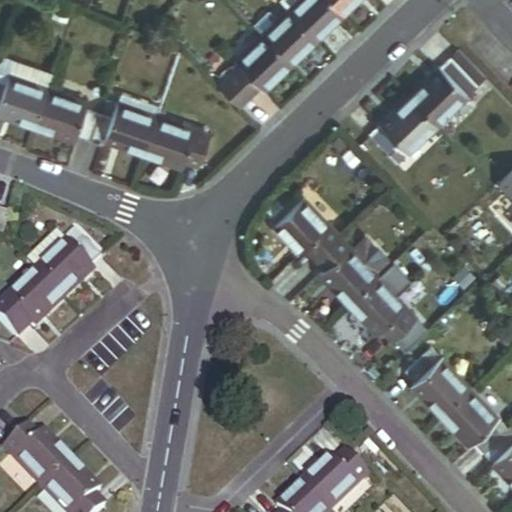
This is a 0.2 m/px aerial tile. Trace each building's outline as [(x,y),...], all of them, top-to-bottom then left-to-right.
[(91,0),(73,0),(71,6),(88,12),(91,0)] [(315,39),(341,13),(327,0),(280,0),(278,2),(287,11),(315,39)] [(327,0),(341,13),(354,0),(327,0)] [(67,15),(54,11),(52,17),(65,22),(67,15)] [(288,65),(315,39),(287,11),(261,37),(288,65)] [(172,14),(161,24),(167,31),(178,21),(172,14)] [(254,99),(288,65),(261,37),(226,71),(229,73),(217,85),(239,106),(250,95),(254,99)] [(459,51),(451,58),(479,87),(486,80),(459,51)] [(47,89),(53,74),(0,55),(0,114),(34,126),(47,89)] [(451,58),(410,97),(438,126),(479,87),(451,58)] [(88,140),(97,113),(85,109),(87,102),(47,89),(34,126),(73,140),(75,135),(88,140)] [(121,95),(119,102),(153,114),(156,107),(121,95)] [(438,126),(410,97),(380,125),(379,127),(369,136),(396,163),(438,126)] [(144,153),(157,116),(153,114),(119,102),(116,102),(111,118),(97,113),(88,140),(101,144),(103,139),(144,153)] [(198,167),(209,134),(157,116),(144,153),(183,167),(185,162),(198,167)] [(511,170),(499,183),(511,197),(511,170)] [(338,236),(302,199),(273,226),(299,253),(304,248),(314,258),(338,236)] [(0,235),(1,236),(8,216),(0,212),(0,235)] [(62,300),(93,271),(91,269),(101,259),(76,232),(64,243),(55,234),(26,262),(35,271),(62,300)] [(377,277),(338,236),(314,258),(325,269),(319,275),(348,305),(377,277)] [(33,328),(62,300),(35,271),(5,300),(11,305),(1,315),(21,336),(32,326),(33,328)] [(415,317),(377,277),(348,305),(377,335),(382,329),(392,339),(415,317)] [(470,387),(431,346),(405,371),(416,381),(412,385),(441,415),(470,387)] [(509,427),(470,387),(441,415),(470,445),(472,442),(483,452),(509,427)] [(511,425),(509,427),(483,452),(511,483),(511,425)] [(43,491),(73,462),(44,432),(37,438),(26,426),(3,449),(43,491)] [(330,511),(331,511),(369,476),(346,452),(334,463),(329,457),(302,482),(330,511)] [(63,511),(101,511),(105,508),(95,498),(101,491),(73,462),(43,491),(63,511)] [(330,511),(302,482),(275,508),(278,511),(330,511)]
